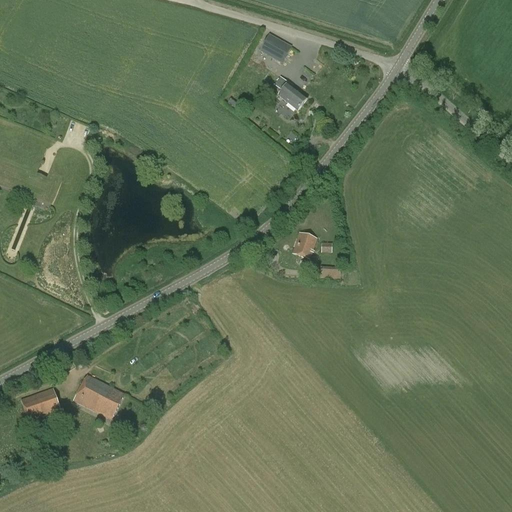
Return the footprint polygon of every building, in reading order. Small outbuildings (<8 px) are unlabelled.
[(260,52),(282,64),(290,49),(269,37),(260,52)] [(308,101),(299,94),(288,85),(280,79),(274,86),(282,93),(278,98),(281,100),(295,112),(297,113),(308,101)] [(0,183),(17,191),(37,141),(3,127),(0,133),(0,183)] [(48,145),(37,141),(17,191),(51,204),(71,154),(58,149),(47,179),(37,175),(48,145)] [(310,262),(317,241),(299,235),(292,256),(310,262)] [(332,255),(332,245),(321,245),(321,255),(332,255)] [(340,282),(340,269),(321,269),(320,281),(340,282)] [(112,422),(124,397),(87,378),(74,403),(112,422)] [(44,421),(62,415),(53,390),(21,402),(31,431),(45,426),(44,421)]
